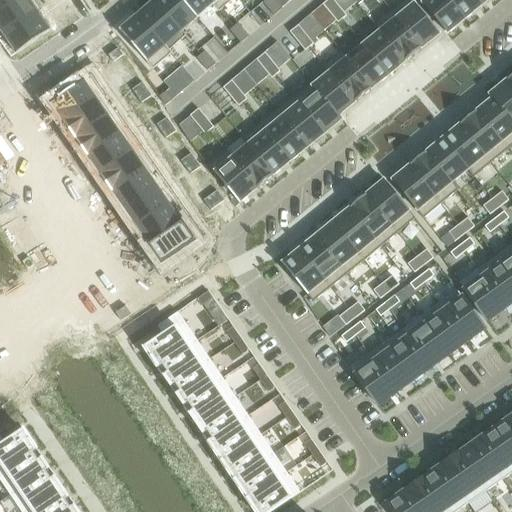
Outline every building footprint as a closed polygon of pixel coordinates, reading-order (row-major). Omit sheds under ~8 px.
[(27,0),(17,0),(0,12),(0,29),(4,36),(37,13),(27,0)] [(0,0),(0,12),(17,0),(0,0)] [(181,0),(155,0),(154,2),(181,33),(197,19),(181,0)] [(209,0),(181,0),(197,19),(213,5),(219,12),(220,12),(209,0)] [(209,0),(220,12),(233,0),(209,0)] [(266,0),(263,3),(269,10),(277,3),(274,0),(266,0)] [(333,0),(329,0),(323,5),(331,14),(339,7),(333,0)] [(411,0),(404,0),(391,11),(422,49),(440,35),(411,0)] [(448,0),(418,0),(447,34),(447,35),(465,21),(448,0)] [(476,0),(448,0),(465,21),(482,7),(476,0)] [(154,2),(138,16),(171,54),(172,54),(166,46),(181,33),(154,2)] [(277,3),(269,10),(274,16),(282,9),(277,3)] [(339,7),(331,14),(338,24),(347,17),(339,7)] [(391,11),(374,25),(405,63),(422,49),(391,11)] [(37,13),(4,36),(17,53),(49,31),(37,13)] [(138,16),(120,31),(153,70),(171,54),(138,16)] [(234,28),(230,31),(235,38),(244,30),(238,24),(234,28)] [(379,33),(363,46),(389,77),(405,63),(374,25),(373,25),(379,33)] [(299,26),(290,33),(298,42),(306,35),(299,26)] [(244,30),(235,38),(241,44),(249,37),(244,30)] [(306,35),(298,42),(305,51),(314,45),(306,35)] [(341,51),(340,52),(372,90),(389,77),(363,46),(347,59),(341,51)] [(116,51),(106,58),(111,64),(121,58),(116,51)] [(201,56),(197,59),(202,65),(211,58),(205,52),(201,56)] [(340,52),(324,66),(355,104),(372,90),(340,52)] [(266,54),(257,61),(265,70),(273,63),(266,54)] [(211,58),(202,65),(208,72),(216,65),(211,58)] [(273,63),(265,70),(272,79),(281,72),(273,63)] [(311,82),(310,83),(341,121),(342,121),(342,120),(340,118),(339,117),(355,104),(324,66),(323,66),(329,74),(314,86),(311,82)] [(84,81),(50,104),(63,122),(96,99),(84,81)] [(511,86),(507,81),(490,95),(511,121),(511,86)] [(232,82),(224,88),(232,98),(240,91),(232,82)] [(310,83),(293,96),(325,135),(341,121),(310,83)] [(141,85),(131,92),(135,99),(145,92),(141,85)] [(240,91),(232,98),(239,107),(248,100),(240,91)] [(145,92),(135,99),(140,105),(150,98),(145,92)] [(166,93),(159,97),(165,106),(173,101),(166,93)] [(493,99),(477,112),(508,151),(511,147),(511,121),(490,95),(490,96),(492,98),(493,99)] [(293,96),(277,110),(308,149),(325,135),(293,96)] [(63,122),(75,140),(109,117),(96,99),(63,122)] [(199,110),(191,117),(198,126),(207,119),(199,110)] [(277,110),(260,124),(291,162),(308,149),(277,110)] [(477,112),(460,126),(491,164),(508,151),(477,112)] [(109,117),(75,140),(87,158),(88,158),(121,135),(109,117)] [(207,119),(198,126),(206,135),(214,128),(207,119)] [(165,120),(156,127),(160,134),(170,127),(165,120)] [(260,124),(243,138),(274,176),(291,162),(260,124)] [(460,126),(443,139),(475,178),(491,164),(460,126)] [(170,127),(160,134),(165,140),(175,134),(170,127)] [(121,135),(88,158),(100,176),(133,152),(121,135)] [(227,151),(226,151),(257,190),(274,176),(243,138),(242,139),(248,146),(233,158),(227,151)] [(443,139),(427,153),(458,192),(459,191),(453,183),(468,171),(474,178),(475,178),(443,139)] [(226,151),(208,166),(240,205),(241,204),(257,190),(226,151)] [(100,176),(112,193),(146,170),(133,152),(100,176)] [(427,153),(410,167),(441,205),(458,192),(427,153)] [(190,156),(181,163),(185,169),(195,162),(190,156)] [(195,162),(185,169),(190,176),(200,169),(195,162)] [(410,167),(392,181),(423,220),(441,205),(410,167)] [(146,170),(112,193),(125,211),(158,188),(146,170)] [(384,181),(367,195),(398,234),(415,220),(384,181)] [(158,188),(125,211),(137,229),(170,206),(158,188)] [(216,192),(210,197),(217,207),(223,202),(216,192)] [(502,193),(493,200),(499,209),(509,201),(502,193)] [(367,195),(350,209),(381,248),(398,234),(367,195)] [(210,197),(203,202),(210,212),(217,207),(210,197)] [(493,200),(483,207),(490,216),(499,209),(493,200)] [(170,206),(137,229),(149,247),(183,224),(170,206)] [(350,209),(333,223),(364,261),(381,248),(350,209)] [(504,213),(495,220),(499,227),(509,219),(504,213)] [(468,219),(458,226),(465,235),(474,228),(468,219)] [(495,220),(485,227),(490,234),(499,227),(495,220)] [(333,223),(316,236),(348,275),(364,261),(333,223)] [(183,224),(149,247),(162,265),(196,242),(183,224)] [(458,226),(449,234),(455,242),(465,235),(458,226)] [(316,236),(300,250),(331,289),(348,275),(316,236)] [(470,239),(460,246),(465,253),(475,246),(470,239)] [(460,246),(451,254),(456,260),(465,253),(460,246)] [(511,246),(495,258),(511,281),(511,246)] [(283,263),(282,264),(313,303),(331,289),(300,250),(283,264),(283,263)] [(427,250),(417,258),(424,266),(434,259),(427,250)] [(417,258),(408,265),(415,274),(424,266),(417,258)] [(511,281),(495,258),(478,271),(505,309),(511,304),(511,281)] [(429,270),(420,278),(424,284),(434,277),(429,270)] [(478,271),(460,284),(487,322),(505,309),(478,271)] [(393,277),(383,284),(390,293),(399,286),(393,277)] [(420,278),(410,285),(415,291),(424,284),(420,278)] [(383,284),(374,291),(380,300),(390,293),(383,284)] [(457,291),(439,305),(466,343),(485,330),(457,291)] [(209,293),(197,301),(202,307),(214,299),(209,293)] [(395,296),(385,304),(390,311),(400,303),(395,296)] [(358,303),(349,310),(356,319),(365,312),(358,303)] [(385,304),(376,311),(381,318),(390,311),(385,304)] [(439,305),(421,317),(449,356),(466,343),(439,305)] [(349,310),(339,318),(346,326),(356,319),(349,310)] [(164,336),(145,349),(152,358),(151,359),(153,362),(154,361),(157,366),(156,367),(158,369),(198,342),(179,314),(158,328),(164,336)] [(421,317),(404,330),(431,368),(449,356),(421,317)] [(361,323),(351,330),(356,337),(366,329),(361,323)] [(234,328),(227,332),(235,344),(242,340),(234,328)] [(351,330),(342,337),(346,344),(356,337),(351,330)] [(404,330),(386,343),(414,381),(431,368),(404,330)] [(242,340),(235,344),(243,356),(250,352),(242,340)] [(198,342),(158,369),(159,370),(164,377),(166,381),(167,380),(170,385),(169,386),(171,388),(211,361),(198,342)] [(386,343),(369,355),(396,393),(414,381),(386,343)] [(369,355),(351,368),(378,406),(396,393),(369,355)] [(211,361),(171,388),(171,389),(172,388),(177,396),(176,396),(178,400),(179,399),(183,404),(182,405),(184,407),(223,380),(211,361)] [(260,365),(253,370),(261,382),(268,377),(260,365)] [(268,377),(261,382),(269,394),(276,389),(268,377)] [(223,380),(184,407),(184,408),(185,407),(190,415),(189,415),(191,418),(192,418),(196,423),(195,424),(196,426),(236,399),(223,380)] [(236,399),(196,426),(198,428),(199,427),(202,433),(201,433),(203,436),(204,436),(209,443),(208,444),(209,445),(249,418),(236,399)] [(286,403),(279,407),(287,419),(294,415),(286,403)] [(294,415),(287,419),(295,431),(302,427),(294,415)] [(511,417),(495,429),(511,454),(511,417)] [(249,418),(209,445),(211,447),(212,446),(215,451),(214,452),(216,455),(217,455),(220,459),(222,462),(221,463),(222,464),(262,437),(249,418)] [(511,454),(495,429),(477,442),(504,481),(511,475),(511,454)] [(0,437),(0,476),(38,451),(36,448),(35,449),(32,444),(33,443),(31,440),(30,441),(24,431),(5,444),(0,437)] [(262,437),(222,464),(223,466),(224,465),(228,470),(227,471),(229,474),(230,474),(235,481),(234,481),(235,482),(274,455),(262,437)] [(312,440),(305,445),(313,457),(320,452),(312,440)] [(477,442),(459,454),(486,493),(504,481),(477,442)] [(38,451),(0,476),(0,480),(11,497),(51,469),(49,467),(48,468),(45,463),(46,462),(43,459),(38,452),(38,451)] [(320,452),(313,457),(321,469),(328,464),(320,452)] [(459,454),(441,466),(442,466),(468,505),(469,505),(473,511),(479,511),(493,503),(486,493),(459,454)] [(274,455),(235,482),(236,485),(237,484),(241,489),(240,490),(242,493),(243,492),(248,500),(247,500),(247,501),(287,474),(274,455)] [(424,478),(446,511),(458,511),(468,505),(442,466),(424,479),(424,478)] [(51,469),(11,497),(21,511),(28,511),(63,488),(62,486),(61,487),(57,482),(58,481),(56,478),(55,478),(50,471),(51,470),(51,469)] [(287,474),(247,501),(249,504),(250,503),(253,508),(252,509),(255,511),(274,511),(301,494),(287,474)] [(446,511),(424,478),(406,491),(420,511),(446,511)] [(63,488),(28,511),(69,511),(76,507),(76,506),(75,507),(73,504),(70,499),(71,499),(68,496),(67,496),(64,491),(65,491),(63,488)] [(420,511),(406,491),(388,504),(393,511),(420,511)]
